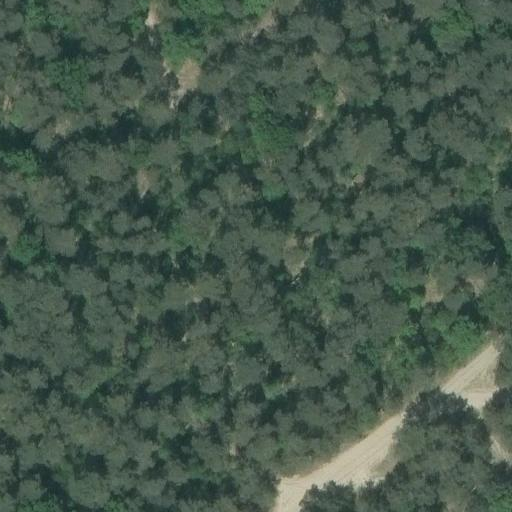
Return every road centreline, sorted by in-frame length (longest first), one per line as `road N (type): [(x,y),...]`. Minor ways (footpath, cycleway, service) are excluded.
road 1 (track): [(308,511),(511,347)]
road 2 (track): [(147,0),(193,81),(326,0)]
